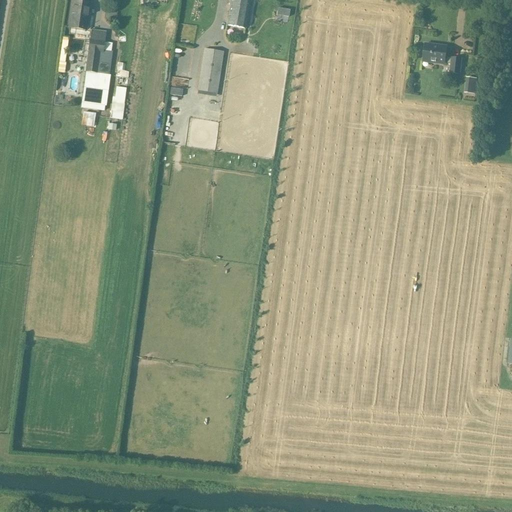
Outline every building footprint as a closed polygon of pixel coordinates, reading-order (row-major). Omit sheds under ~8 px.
[(75,0),(73,0),(69,28),(86,31),(90,2),(75,0)] [(243,0),(231,0),(227,25),(245,29),(250,1),(243,0)] [(108,31),(92,29),(87,71),(109,74),(112,51),(106,50),(108,31)] [(449,58),(446,58),(448,46),(425,43),(423,61),(448,65),(447,73),(461,74),(462,59),(449,58)] [(224,52),(205,49),(198,91),(217,94),(224,52)] [(466,93),(476,94),(476,78),(467,77),(466,93)] [(106,83),(85,80),(83,97),(108,100),(110,86),(106,85),(106,83)] [(112,103),(110,119),(122,120),(124,105),(112,103)] [(83,113),(81,125),(94,127),(96,115),(83,113)]
